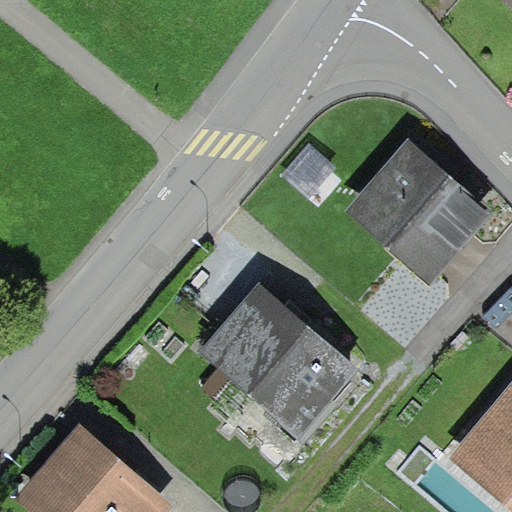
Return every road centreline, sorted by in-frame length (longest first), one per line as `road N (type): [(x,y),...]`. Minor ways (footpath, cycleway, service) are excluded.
road 1 (residential): [(0,409),(220,161),(341,0)]
road 2 (residential): [(511,128),(462,64),(346,0)]
